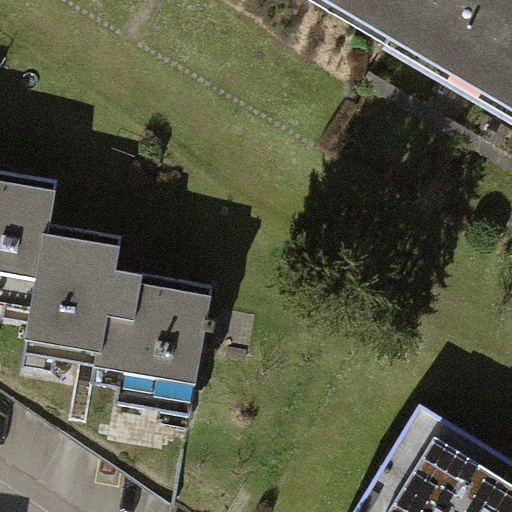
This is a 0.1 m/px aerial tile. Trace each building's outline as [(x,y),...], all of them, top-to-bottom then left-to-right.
[(511,0),(317,0),(511,115),(511,0)] [(0,301),(36,308),(50,223),(57,179),(0,169),(0,301)] [(122,235),(50,223),(36,308),(28,353),(94,363),(91,381),(119,385),(116,400),(159,407),(162,393),(193,398),(205,326),(214,328),(216,318),(207,316),(213,284),(116,268),(122,235)] [(352,511),(487,511),(511,473),(511,458),(420,402),(352,511)] [(511,511),(511,474),(488,511),(511,511)]
